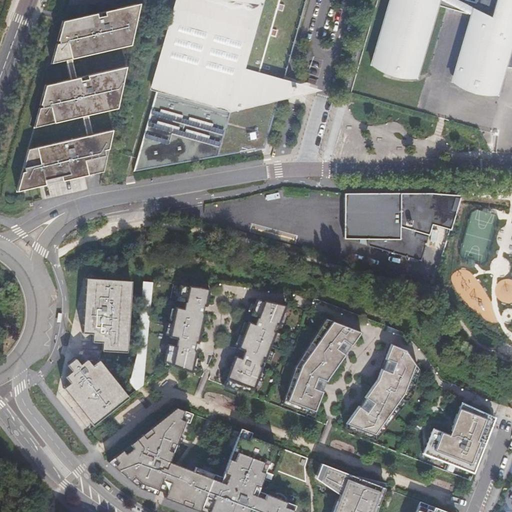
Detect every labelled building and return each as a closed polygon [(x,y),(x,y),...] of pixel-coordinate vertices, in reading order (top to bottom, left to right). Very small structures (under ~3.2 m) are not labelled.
[(267,149),(280,99),(285,78),(262,71),(281,0),(177,0),(153,82),(157,84),(135,172),(267,149)] [(391,0),(373,62),(382,67),(388,70),(393,72),(401,74),(409,75),(415,75),(418,75),(430,34),(439,3),(440,0),(391,0)] [(440,0),(439,3),(473,13),(477,0),(440,0)] [(511,0),(477,0),(473,13),(454,79),(461,83),(467,87),(475,89),(484,91),(493,92),(500,91),(507,66),(511,65),(511,0)] [(98,173),(104,171),(113,130),(93,134),(88,114),(117,108),(127,66),(77,78),(73,59),(132,45),(141,3),(64,21),(59,41),(60,40),(60,44),(57,44),(52,63),(67,60),(72,80),(46,85),(41,104),(42,104),(43,107),(40,108),(35,127),(83,116),(87,136),(29,149),(17,191),(40,186),(85,176),(98,173)] [(410,193),(348,193),(348,238),(363,238),(371,237),(369,244),(422,260),(426,246),(430,233),(448,238),(460,196),(433,194),(410,193)] [(86,278),(82,333),(92,333),(92,342),(102,343),(101,351),(124,352),(126,352),(131,281),(128,281),(87,278),(86,278)] [(153,282),(143,282),(139,320),(135,353),(131,371),(129,381),(135,389),(137,387),(139,386),(141,385),(142,384),(142,382),(133,381),(134,376),(143,376),(143,372),(153,282)] [(193,312),(184,308),(174,335),(182,338),(179,345),(172,342),(163,364),(167,366),(191,374),(199,353),(197,352),(200,345),(202,346),(212,319),(210,318),(213,310),(216,311),(221,294),(194,284),(188,301),(196,304),(193,312)] [(240,360),(234,357),(223,386),(250,397),(262,368),(259,367),(262,359),(264,360),(275,333),(272,332),(275,326),(277,327),(285,306),(256,300),(250,316),(256,318),(253,325),(247,323),(237,350),(243,352),(240,360)] [(323,385),(325,386),(326,384),(335,370),(344,359),(342,358),(345,349),(349,351),(360,336),(330,325),(326,324),(293,371),(280,408),(312,420),(314,417),(322,396),(320,395),(323,385)] [(402,353),(388,347),(381,363),(383,364),(380,373),(378,372),(374,383),(361,401),(363,402),(359,411),(355,409),(342,427),(341,432),(373,444),(409,398),(415,373),(412,368),(402,353)] [(75,358),(66,365),(71,371),(65,376),(70,383),(65,387),(63,389),(91,425),(94,423),(125,397),(127,396),(98,360),(96,362),(91,365),(86,359),(80,364),(75,358)] [(486,436),(494,415),(461,402),(449,435),(425,426),(415,452),(472,474),(483,444),(486,436)] [(440,411),(435,405),(427,406),(426,409),(439,414),(440,411)] [(172,408),(104,462),(135,489),(156,496),(158,491),(161,493),(165,494),(163,499),(196,511),(291,511),(292,511),(294,507),(285,504),(256,493),(249,490),(250,486),(266,443),(249,437),(239,433),(237,438),(223,474),(222,478),(213,475),(195,469),(194,473),(168,464),(184,423),(187,424),(191,415),(182,411),(172,408)] [(307,459),(284,451),(276,472),(305,483),(304,467),(307,459)] [(319,482),(325,466),(320,464),(314,480),(319,482)] [(375,511),(384,489),(325,466),(319,482),(338,496),(332,511),(445,511),(419,502),(415,511),(375,511)]
